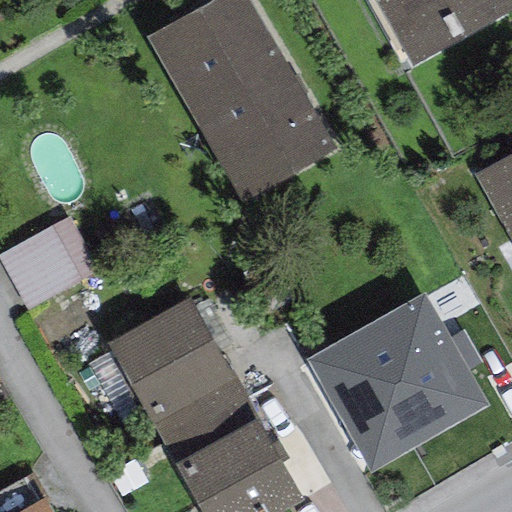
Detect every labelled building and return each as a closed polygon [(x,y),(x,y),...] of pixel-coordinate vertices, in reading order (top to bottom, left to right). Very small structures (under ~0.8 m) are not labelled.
[(249,0),(212,0),(145,38),(240,204),(335,149),(249,0)] [(373,0),(411,67),(511,10),(511,4),(509,0),(373,0)] [(511,154),(476,175),(511,240),(511,154)] [(69,218),(0,255),(0,260),(27,309),(98,270),(69,218)] [(425,294),(306,360),(370,473),(489,407),(468,371),(481,364),(463,331),(450,338),(425,294)] [(190,298),(107,344),(151,423),(234,377),(190,298)] [(257,419),(234,377),(151,423),(174,465),(257,419)] [(257,419),(174,465),(200,511),(283,511),(303,502),(257,419)] [(52,511),(45,498),(20,511),(52,511)]
